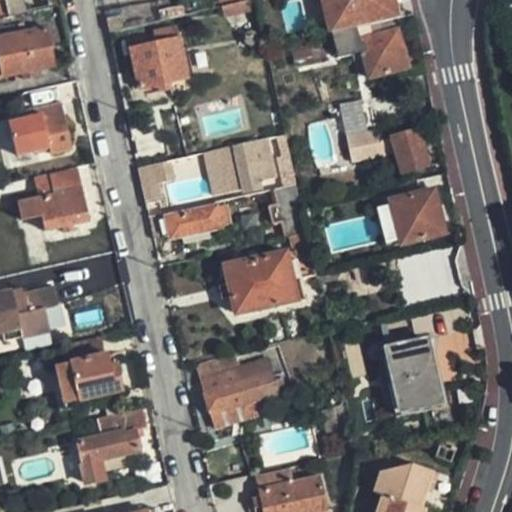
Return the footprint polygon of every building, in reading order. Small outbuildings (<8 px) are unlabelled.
[(0,0),(0,21),(6,21),(1,2),(8,0),(0,0)] [(216,0),(219,11),(221,11),(256,3),(254,0),(216,0)] [(305,0),(314,38),(318,37),(329,34),(322,0),(305,0)] [(322,0),(329,34),(353,29),(366,26),(393,20),(396,20),(391,0),(322,0)] [(369,40),(396,32),(393,20),(366,26),(369,40)] [(366,26),(353,29),(357,44),(369,40),(366,26)] [(329,34),(334,56),(359,50),(357,44),(353,29),(329,34)] [(185,82),(176,41),(173,31),(151,37),(154,46),(146,48),(128,52),(138,93),(185,82)] [(408,71),(396,32),(369,40),(357,44),(359,50),(367,81),(408,71)] [(0,40),(0,83),(51,74),(43,33),(0,40)] [(319,41),(318,37),(314,38),(285,45),(291,67),(323,59),(322,53),(320,53),(318,53),(316,51),(315,50),(314,48),(314,46),(314,44),(315,43),(316,42),(317,41),(318,41),(319,41)] [(126,44),(128,52),(146,48),(144,40),(126,44)] [(348,160),(375,157),(369,100),(342,103),(348,160)] [(23,122),(5,126),(12,159),(46,151),(47,158),(68,153),(58,107),(36,113),(38,119),(23,122)] [(22,116),(23,122),(38,119),(36,113),(22,116)] [(425,166),(417,130),(391,137),(399,172),(425,166)] [(231,195),(244,192),(261,189),(260,184),(275,181),(268,151),(258,153),(252,155),(250,147),(234,150),(221,154),(231,195)] [(290,160),(274,163),(280,185),(275,186),(277,191),(296,186),(290,160)] [(137,173),(140,190),(166,184),(162,168),(137,173)] [(85,226),(77,191),(74,174),(45,180),(31,183),(34,201),(13,206),(16,224),(40,220),(42,234),(85,226)] [(296,186),(277,191),(279,204),(267,207),(272,230),(284,228),(287,240),(307,235),(304,225),(301,207),(299,199),(296,186)] [(389,202),(399,245),(442,235),(432,192),(389,202)] [(222,209),(217,211),(220,228),(226,226),(222,209)] [(166,222),(170,240),(220,228),(217,211),(166,222)] [(307,235),(287,240),(290,254),(285,255),(224,268),(235,316),(296,302),(294,294),(305,291),(302,278),(316,275),(307,235)] [(450,292),(447,252),(407,254),(410,295),(450,292)] [(333,271),(316,275),(318,285),(335,281),(333,271)] [(0,294),(0,342),(45,333),(41,311),(54,308),(51,289),(19,296),(22,310),(13,312),(9,292),(0,294)] [(19,296),(18,290),(9,292),(13,312),(22,310),(19,296)] [(429,337),(385,347),(399,415),(444,404),(429,337)] [(74,403),(119,393),(114,371),(106,372),(103,357),(98,358),(96,342),(68,349),(71,364),(66,365),(74,403)] [(199,382),(209,417),(254,403),(276,397),(267,362),(238,371),(235,360),(196,371),(199,382)] [(54,368),(62,405),(74,403),(66,365),(54,368)] [(369,376),(347,381),(357,427),(385,420),(379,391),(372,392),(369,376)] [(256,411),(254,403),(209,417),(211,424),(213,431),(258,418),(256,411)] [(72,444),(82,486),(100,482),(97,461),(137,453),(128,412),(101,418),(106,437),(72,444)] [(433,473),(413,465),(381,474),(375,493),(383,496),(377,511),(425,511),(426,509),(422,507),(433,473)] [(314,511),(327,510),(320,479),(294,485),(292,470),(258,478),(262,493),(251,495),(254,511),(314,511)] [(151,511),(143,511),(139,492),(97,502),(98,511),(151,511)] [(98,511),(97,502),(58,510),(57,511),(98,511)]
